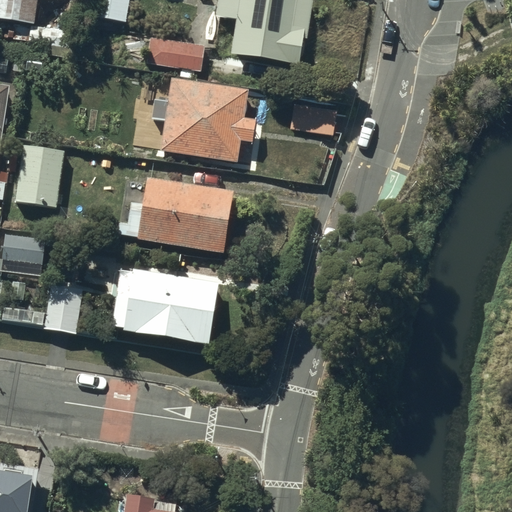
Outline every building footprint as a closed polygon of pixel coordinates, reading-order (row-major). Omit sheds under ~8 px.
[(0,0),(0,12),(34,16),(35,0),(0,0)] [(129,0),(90,0),(88,13),(127,19),(129,0)] [(303,63),(313,0),(217,0),(216,13),(236,17),(231,51),(303,63)] [(80,28),(29,23),(27,45),(32,46),(31,56),(77,60),(80,28)] [(204,43),(151,36),(147,62),(201,69),(204,43)] [(249,87),(171,76),(168,99),(155,97),(152,115),(165,117),(161,148),(238,159),(241,137),(253,139),(256,117),(245,115),(249,87)] [(0,155),(10,83),(0,81),(0,155)] [(337,108),(293,103),(290,130),(335,135),(337,108)] [(65,148),(22,142),(14,199),(57,204),(65,148)] [(233,188),(146,174),(142,201),(131,199),(128,220),(120,219),(118,233),(224,249),(233,188)] [(46,235),(4,232),(2,257),(44,260),(46,235)] [(219,280),(133,265),(128,294),(117,292),(112,322),(125,324),(125,326),(208,341),(219,280)] [(84,287),(51,283),(48,311),(4,306),(2,319),(44,324),(44,327),(79,331),(84,287)] [(32,511),(40,465),(0,459),(0,511),(32,511)] [(154,494),(127,490),(124,511),(176,511),(178,501),(154,498),(154,494)]
